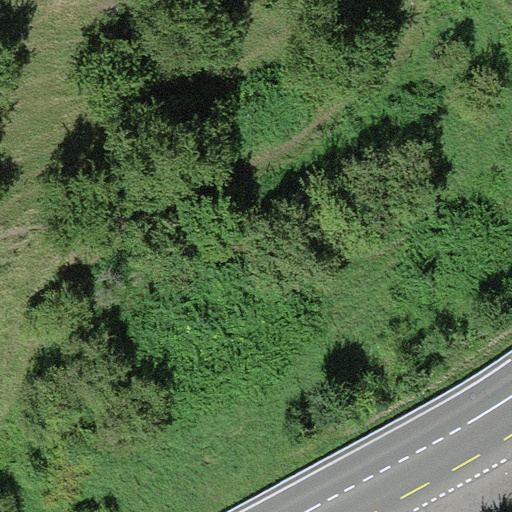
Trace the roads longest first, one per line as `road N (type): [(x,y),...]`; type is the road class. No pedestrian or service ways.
road 1 (track): [(0,401),(40,294),(359,103),(407,0)]
road 2 (secondary): [(308,511),(511,395)]
